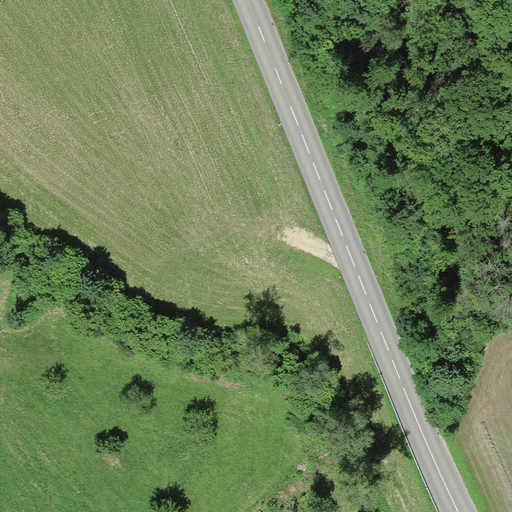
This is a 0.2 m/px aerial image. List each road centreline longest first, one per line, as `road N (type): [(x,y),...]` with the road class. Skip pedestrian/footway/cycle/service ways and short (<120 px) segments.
road 1 (secondary): [(250,0),(458,511)]
road 2 (track): [(459,0),(511,137)]
